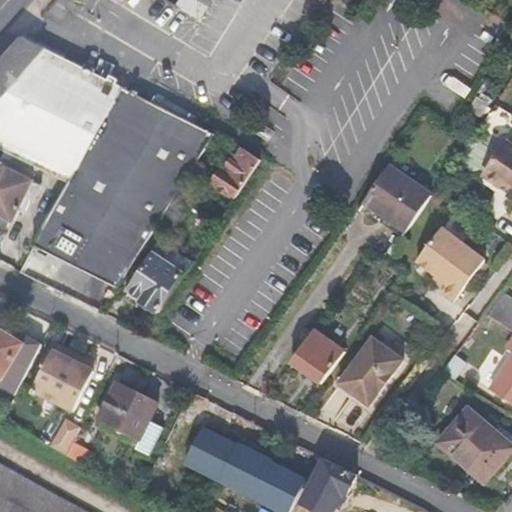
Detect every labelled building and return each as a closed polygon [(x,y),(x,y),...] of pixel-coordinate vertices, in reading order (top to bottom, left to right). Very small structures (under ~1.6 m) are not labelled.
[(167,0),(194,17),(203,0),(167,0)] [(211,136),(144,101),(125,92),(118,88),(20,38),(0,61),(0,155),(66,184),(32,247),(116,289),(211,136)] [(511,201),(511,146),(499,137),(477,169),(480,175),(491,182),(496,181),(504,187),(500,194),(511,201)] [(231,201),(258,161),(241,149),(234,159),(231,157),(221,172),(218,170),(209,186),(231,201)] [(403,223),(426,189),(385,162),(360,199),(374,209),(377,204),(403,223)] [(0,229),(3,230),(6,223),(11,226),(32,181),(0,166),(0,229)] [(426,276),(438,285),(433,290),(446,300),(478,257),(435,226),(409,259),(427,273),(426,276)] [(157,314),(182,277),(191,263),(164,245),(155,259),(152,258),(123,302),(138,311),(142,304),(157,314)] [(511,298),(504,293),(491,313),(511,326),(511,298)] [(319,383),(343,349),(310,326),(287,361),(319,383)] [(0,388),(12,395),(39,344),(24,336),(19,344),(0,332),(0,388)] [(386,380),(400,361),(368,338),(335,383),(366,407),(386,380)] [(69,413),(91,372),(51,351),(29,391),(69,413)] [(455,377),(466,361),(456,354),(444,371),(455,377)] [(511,401),(511,355),(490,388),(511,401)] [(121,387),(115,384),(96,419),(136,440),(154,404),(121,387)] [(511,451),(511,447),(468,409),(439,441),(483,483),(511,451)] [(68,441),(73,430),(62,424),(50,448),(60,454),(68,441)] [(180,464),(278,511),(286,511),(303,478),(198,427),(180,464)] [(75,463),(82,449),(68,441),(60,454),(75,463)] [(340,496),(352,474),(321,458),(297,503),(314,511),(327,511),(338,494),(340,496)] [(82,511),(28,478),(0,461),(0,511),(82,511)] [(220,511),(203,502),(196,511),(220,511)]
